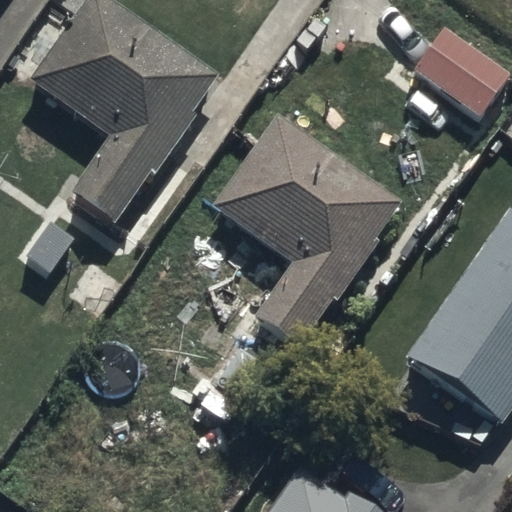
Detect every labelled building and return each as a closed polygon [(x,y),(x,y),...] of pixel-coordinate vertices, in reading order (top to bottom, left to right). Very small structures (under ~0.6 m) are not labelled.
[(224,87),(98,0),(88,0),(24,93),(106,150),(68,205),(118,239),(156,185),(224,87)] [(415,81),(482,127),(511,83),(511,82),(445,37),(415,81)] [(403,214),(275,126),(209,221),(288,275),(249,332),(298,366),(337,309),(403,214)] [(9,292),(82,342),(132,270),(59,220),(9,292)] [(403,370),(504,440),(511,428),(511,225),(506,221),(403,370)] [(274,511),(344,511),(297,479),(274,511)]
